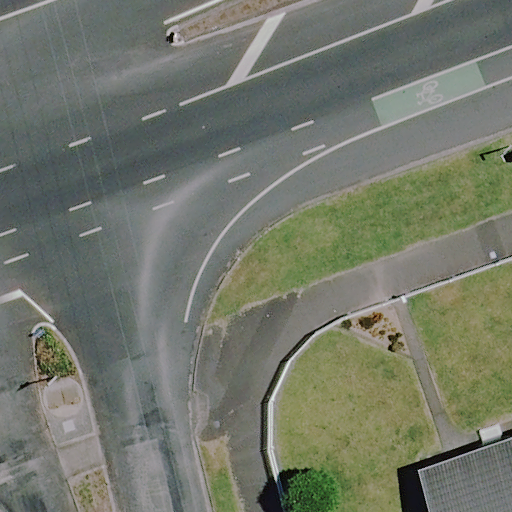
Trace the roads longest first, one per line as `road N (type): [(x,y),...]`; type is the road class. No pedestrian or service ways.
road 1 (secondary): [(511,6),(6,198)]
road 2 (residential): [(6,198),(93,511)]
